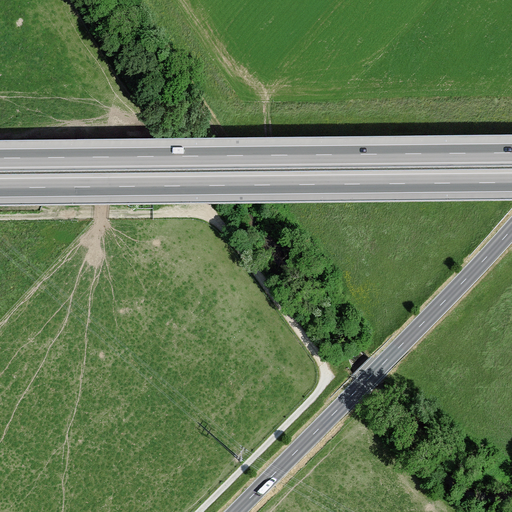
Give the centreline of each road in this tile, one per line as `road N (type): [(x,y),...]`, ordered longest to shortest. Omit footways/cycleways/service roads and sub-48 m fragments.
road 1 (motorway): [(511,152),(0,158)]
road 2 (motorway): [(0,187),(511,182)]
road 3 (primary): [(235,511),(511,228)]
road 4 (track): [(226,231),(317,356),(324,379),(199,511)]
